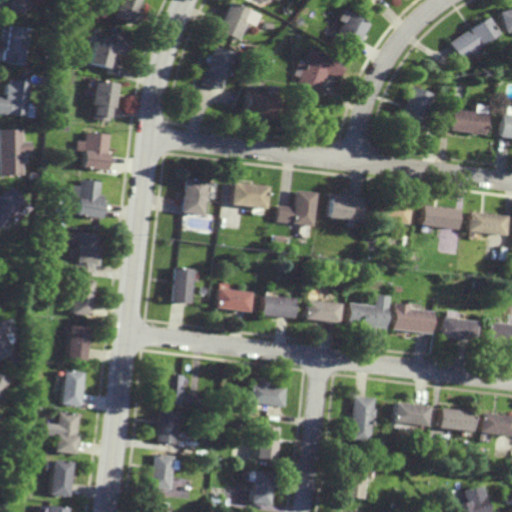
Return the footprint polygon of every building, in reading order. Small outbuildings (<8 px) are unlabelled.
[(25,0),(24,14),(8,12),(9,0),(25,0)] [(133,26),(113,17),(118,0),(140,0),(139,4),(142,5),(134,25),(133,26)] [(248,27),(240,23),(232,41),(212,32),(225,3),(253,15),(248,27)] [(511,30),(503,33),(496,12),(511,7),(511,30)] [(350,51),(330,38),(347,12),(365,24),(359,34),(359,35),(350,51)] [(49,22),(48,16),(56,14),(57,20),(49,22)] [(457,59),(446,43),(485,17),(486,16),(497,32),(457,59)] [(296,26),(292,20),(297,17),(301,23),(296,26)] [(22,66),(3,64),(5,50),(1,50),(3,25),(26,28),(22,66)] [(298,36),(291,33),(294,28),(300,31),(298,36)] [(125,57),(112,54),(108,69),(88,64),(94,41),(112,46),(115,36),(129,40),(125,57)] [(217,90),(199,85),(204,70),(207,63),(205,62),(203,59),(203,58),(205,56),(206,55),(207,49),(208,48),(227,54),(225,62),(217,90)] [(337,77),(323,72),(317,90),(295,82),(307,49),(342,62),(337,77)] [(27,106),(35,107),(34,118),(0,114),(0,97),(5,98),(5,94),(6,84),(9,84),(10,80),(30,83),(27,106)] [(114,109),(112,108),(110,119),(109,118),(109,122),(92,120),(93,115),(94,115),(96,105),(91,105),(95,81),(118,85),(114,109)] [(270,95),(271,95),(269,116),(239,114),(238,113),(241,92),(261,94),(262,86),(271,87),(270,95)] [(414,133),(393,126),(408,87),(429,95),(414,133)] [(483,135),(447,130),(450,109),(485,114),(483,135)] [(511,138),(498,137),(500,115),(511,116),(511,138)] [(30,154),(23,154),(23,176),(0,176),(0,131),(22,131),(22,142),(30,142),(30,154)] [(105,172),(80,169),(84,133),(108,135),(106,154),(107,154),(105,172)] [(38,180),(29,178),(30,172),(38,173),(38,180)] [(199,213),(177,210),(182,175),(204,179),(199,213)] [(260,206),(226,201),(228,179),(263,184),(260,206)] [(97,197),(99,198),(98,215),(75,213),(76,199),(68,198),(69,186),(78,187),(79,180),(99,183),(97,197)] [(15,211),(13,209),(0,222),(0,195),(8,187),(23,202),(15,211)] [(307,223),(288,220),(287,222),(272,220),(273,203),(288,205),(291,188),(311,191),(307,223)] [(356,220),(341,219),(341,217),(322,215),(325,193),(358,196),(356,220)] [(405,203),(402,223),(366,218),(369,198),(405,203)] [(452,227),(416,223),(418,204),(454,208),(452,227)] [(500,234),(463,230),(465,210),(502,214),(500,234)] [(94,246),(95,246),(93,264),(92,263),(91,272),(72,269),(72,261),(71,261),(73,244),(75,244),(76,231),(95,233),(94,246)] [(363,247),(362,237),(370,237),(370,247),(363,247)] [(185,301),(165,299),(169,266),(179,266),(189,268),(185,301)] [(85,315),(65,312),(70,278),(89,280),(85,315)] [(246,310),(211,306),(213,286),(248,291),(246,310)] [(292,297),(290,316),(273,314),(273,315),(256,313),(259,293),(292,297)] [(335,321),(301,316),(303,298),(338,302),(335,321)] [(381,327),(370,326),(369,329),(357,327),(357,324),(344,322),(347,302),(384,306),(381,327)] [(427,333),(389,328),(392,302),(406,304),(406,307),(430,310),(427,333)] [(450,317),(472,320),(470,339),(435,335),(438,316),(439,316),(440,309),(451,310),(450,317)] [(0,321),(4,330),(0,331),(4,341),(6,343),(7,346),(6,348),(8,354),(0,356),(0,321)] [(511,343),(480,340),(482,321),(511,324),(511,343)] [(80,360),(61,357),(65,324),(84,326),(80,360)] [(73,405),(54,403),(59,369),(77,371),(73,405)] [(173,403),(154,400),(158,372),(166,373),(177,375),(173,403)] [(264,384),(281,385),(279,405),(244,402),(246,382),(255,383),(255,378),(265,379),(264,384)] [(370,417),(368,417),(366,441),(345,439),(350,395),(371,397),(370,408),(371,408),(370,417)] [(422,425),(387,421),(389,401),(424,405),(422,425)] [(467,430),(433,426),(436,407),(469,411),(467,430)] [(169,443),(150,441),(153,408),(173,411),(169,443)] [(69,454),(49,451),(54,411),(73,414),(70,435),(72,436),(69,454)] [(508,435),(474,431),(476,412),(510,416),(508,435)] [(271,460),(251,458),(256,424),(275,426),(271,460)] [(163,489),(144,487),(148,453),(167,455),(163,489)] [(63,495),(43,493),(47,458),(66,461),(63,495)] [(360,498),(339,496),(341,481),(340,480),(343,466),(363,468),(360,498)] [(269,471),(265,504),(246,501),(250,469),(269,471)] [(453,511),(451,504),(465,500),(462,489),(480,484),(488,511),(453,511)] [(206,504),(206,496),(215,496),(215,504),(206,504)] [(159,511),(140,511),(142,500),(161,502),(159,511)]
